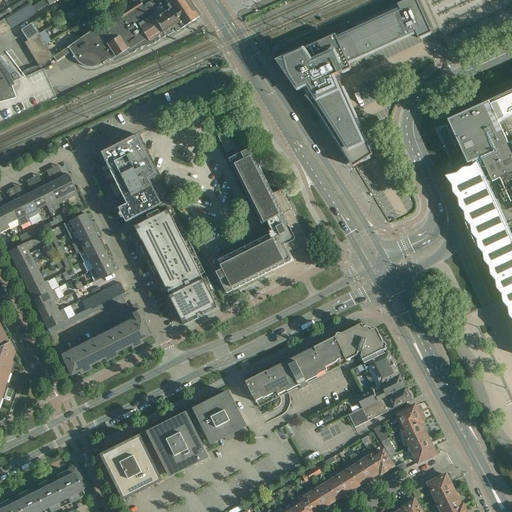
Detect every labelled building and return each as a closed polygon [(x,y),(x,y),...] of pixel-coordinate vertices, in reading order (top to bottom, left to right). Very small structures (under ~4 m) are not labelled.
[(200,16),(188,0),(152,0),(151,1),(150,0),(138,0),(116,15),(87,35),(53,58),(56,62),(70,52),(73,56),(72,57),(73,59),(74,58),(75,60),(76,61),(77,63),(79,64),(80,65),(81,65),(83,66),(84,67),(86,67),(87,68),(89,68),(90,68),(92,68),(94,68),(95,67),(97,67),(98,66),(100,65),(102,64),(103,65),(104,64),(103,63),(108,60),(109,60),(108,60),(109,61),(125,50),(128,55),(134,52),(134,53),(135,52),(136,52),(135,50),(139,48),(140,50),(140,49),(141,50),(142,49),(142,48),(142,47),(146,45),(147,47),(147,46),(147,47),(149,46),(154,44),(155,43),(156,43),(158,41),(159,41),(159,40),(163,37),(164,38),(165,37),(167,35),(167,36),(175,31),(176,32),(200,16)] [(314,106),(353,167),(373,155),(340,82),(338,83),(338,82),(340,81),(338,75),(351,69),(347,60),(354,57),(356,60),(367,55),(371,53),(410,36),(410,35),(416,33),(419,39),(432,33),(416,0),(408,0),(398,5),(401,11),(351,33),(348,29),(293,54),(288,56),(289,57),(285,59),(285,62),(286,63),(286,66),(287,69),(288,71),(289,74),(288,74),(289,76),(291,78),(292,81),(293,83),(294,85),(296,87),(297,89),(299,91),(300,90),(300,89),(303,88),(305,91),(304,91),(304,92),(304,93),(304,94),(305,94),(305,95),(306,95),(307,95),(308,95),(315,106),(314,106)] [(0,35),(36,13),(30,4),(27,5),(24,7),(21,9),(18,11),(15,13),(12,15),(10,16),(7,18),(4,20),(1,22),(0,22),(0,35)] [(24,44),(39,35),(37,32),(31,23),(20,31),(27,41),(24,43),(24,44)] [(0,104),(16,100),(15,98),(14,95),(13,92),(12,90),(11,88),(9,85),(8,82),(6,79),(8,78),(6,74),(4,72),(2,69),(0,67),(0,66),(0,104)] [(10,77),(13,83),(18,80),(14,74),(10,77)] [(511,92),(449,121),(471,169),(451,178),(445,164),(443,165),(449,179),(511,315),(511,92)] [(138,135),(103,153),(128,205),(120,209),(127,223),(163,205),(150,180),(158,175),(138,135)] [(250,153),(249,151),(247,152),(247,151),(229,161),(262,225),(269,222),(273,230),(270,232),(271,234),(219,260),(220,260),(215,263),(220,272),(218,273),(219,275),(218,276),(227,294),(293,261),(289,252),(308,242),(282,190),(273,194),(254,156),(254,157),(251,152),(250,153)] [(26,180),(31,190),(43,184),(38,174),(26,180)] [(67,175),(58,179),(67,200),(77,195),(67,175)] [(58,204),(67,200),(58,179),(48,184),(58,204)] [(48,184),(38,189),(46,205),(50,212),(59,208),(58,205),(58,204),(48,184)] [(29,194),(36,209),(46,205),(38,189),(29,194)] [(29,194),(19,199),(29,219),(38,214),(36,209),(29,194)] [(19,199),(9,204),(19,225),(20,226),(30,221),(29,219),(19,199)] [(9,204),(0,208),(0,209),(9,228),(10,230),(19,225),(9,204)] [(196,320),(208,315),(223,307),(207,276),(181,225),(171,204),(147,216),(149,220),(132,228),(140,245),(165,295),(182,328),(196,320)] [(0,233),(9,228),(0,209),(0,233)] [(68,234),(89,223),(85,214),(63,224),(68,234)] [(64,216),(54,221),(56,224),(60,222),(65,219),(64,216)] [(56,224),(54,221),(44,226),(46,229),(51,226),(56,224)] [(89,223),(68,234),(73,244),(94,233),(92,228),(94,226),(92,222),(89,223)] [(73,244),(72,244),(77,254),(78,253),(102,242),(100,237),(97,239),(94,233),(73,244)] [(53,241),(58,251),(61,249),(57,239),(53,241)] [(17,243),(15,240),(5,245),(7,248),(17,243)] [(8,252),(13,261),(29,253),(27,248),(31,246),(29,242),(8,252)] [(102,242),(78,253),(83,262),(104,252),(101,247),(104,246),(102,242)] [(47,244),(42,246),(47,256),(55,252),(50,243),(47,244)] [(61,249),(58,251),(63,261),(66,259),(61,249)] [(83,262),(82,263),(87,273),(90,271),(91,271),(112,261),(111,260),(109,256),(107,258),(104,252),(83,262)] [(29,253),(13,261),(18,271),(34,263),(38,261),(35,257),(32,258),(29,253)] [(66,259),(63,261),(65,266),(65,268),(66,271),(71,268),(66,259)] [(114,265),(112,261),(91,271),(96,281),(114,272),(111,266),(114,265)] [(23,281),(39,273),(34,263),(18,271),(23,281)] [(23,281),(20,282),(22,287),(25,285),(27,290),(44,282),(39,273),(23,281)] [(44,282),(27,290),(30,296),(28,298),(30,302),(33,300),(32,300),(49,292),(51,290),(46,281),(44,282)] [(83,288),(80,282),(74,285),(77,291),(83,288)] [(114,285),(119,295),(124,292),(119,283),(114,285)] [(109,288),(113,298),(119,295),(114,285),(109,288)] [(113,298),(109,288),(103,291),(108,300),(113,298)] [(33,300),(30,302),(32,306),(35,305),(37,310),(54,302),(58,300),(53,290),(51,290),(49,292),(32,300),(33,300)] [(98,293),(103,303),(108,300),(103,291),(98,293)] [(68,319),(47,329),(60,354),(64,352),(54,333),(126,296),(124,292),(119,295),(113,298),(108,300),(103,303),(97,306),(92,308),(91,307),(85,310),(68,319)] [(93,296),(97,306),(103,303),(98,293),(93,296)] [(97,306),(93,296),(81,302),(85,310),(91,307),(92,308),(97,306)] [(54,302),(37,310),(40,316),(37,317),(39,320),(58,311),(54,302)] [(135,322),(62,359),(70,375),(148,336),(140,320),(143,318),(139,310),(135,306),(130,311),(135,322)] [(58,311),(39,320),(42,325),(44,324),(47,329),(68,319),(63,309),(58,311)] [(336,337),(348,360),(358,355),(362,356),(365,364),(388,352),(380,335),(377,336),(373,330),(371,331),(365,329),(364,327),(357,330),(356,327),(336,337)] [(348,360),(336,337),(246,382),(256,401),(264,397),(265,398),(276,392),(279,398),(284,396),(299,388),(301,390),(311,385),(309,383),(349,363),(348,360)] [(1,347),(0,347),(0,393),(11,363),(12,363),(13,363),(8,361),(11,351),(1,347)] [(365,364),(364,365),(366,369),(369,368),(377,386),(381,384),(381,385),(400,375),(394,364),(389,353),(388,353),(388,352),(365,364)] [(377,386),(356,396),(363,409),(388,397),(387,396),(406,387),(400,375),(381,385),(381,384),(377,386)] [(387,396),(388,397),(394,409),(412,400),(406,387),(387,396)] [(207,404),(196,410),(212,443),(224,437),(226,441),(236,436),(234,432),(235,432),(246,426),(229,393),(218,398),(217,399),(211,399),(208,403),(207,404)] [(363,409),(349,415),(351,418),(355,427),(355,428),(394,409),(388,397),(363,409)] [(403,431),(421,423),(423,423),(415,406),(406,411),(398,415),(401,423),(405,430),(403,431)] [(208,457),(186,414),(180,418),(179,416),(155,428),(156,429),(150,433),(171,476),(208,457)] [(331,415),(324,418),(327,424),(334,420),(331,415)] [(403,431),(411,447),(428,439),(421,423),(403,431)] [(381,442),(388,438),(380,426),(374,430),(381,442)] [(121,444),(117,449),(104,456),(125,499),(162,480),(140,437),(127,444),(121,444)] [(391,444),(388,438),(381,442),(391,457),(392,456),(394,455),(388,446),(391,444)] [(436,455),(428,439),(411,447),(419,463),(436,455)] [(373,453),(371,454),(383,473),(393,466),(383,450),(374,455),(373,453)] [(356,455),(371,478),(380,472),(381,474),(383,473),(371,454),(369,452),(362,457),(359,453),(356,455)] [(360,485),(371,478),(356,455),(355,455),(354,453),(350,456),(354,463),(357,461),(358,463),(349,469),(360,485)] [(396,466),(399,472),(407,468),(404,463),(396,466)] [(75,467),(0,504),(0,511),(53,511),(89,494),(75,467)] [(349,491),(360,485),(349,469),(341,474),(339,471),(337,473),(349,491)] [(333,479),(328,482),(338,498),(349,491),(337,473),(336,473),(335,471),(330,475),(333,479)] [(310,479),(307,474),(302,477),(306,482),(310,479)] [(461,506),(449,482),(446,475),(429,484),(442,511),(466,511),(463,506),(461,506)] [(327,505),(338,498),(328,482),(319,487),(318,485),(315,486),(327,505)] [(316,511),(327,505),(315,486),(313,488),(315,490),(306,496),(316,511)] [(422,497),(418,489),(412,492),(416,500),(422,497)] [(305,493),(294,500),(301,511),(316,511),(306,496),(305,493)] [(272,501),(269,496),(264,500),(267,505),(272,501)] [(301,511),(294,500),(283,507),(286,511),(301,511)] [(421,511),(414,500),(404,507),(406,511),(421,511)]
